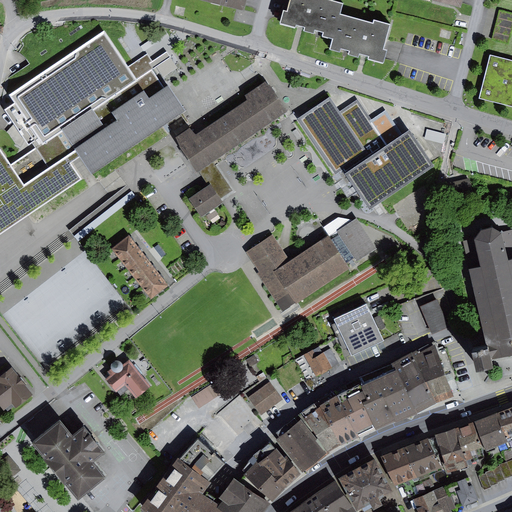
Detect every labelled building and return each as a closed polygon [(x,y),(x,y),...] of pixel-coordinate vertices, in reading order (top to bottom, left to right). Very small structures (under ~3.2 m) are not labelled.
[(247,0),(197,0),(245,11),(247,0)] [(290,0),(287,12),(284,11),(280,25),(296,29),(296,26),(300,27),(306,29),(305,33),(314,35),(315,31),(324,34),(323,38),(335,41),(341,16),(344,5),(326,0),(290,0)] [(463,0),(424,0),(461,9),(463,0)] [(511,31),(511,13),(499,10),(492,40),(509,44),(511,31)] [(373,25),(341,16),(335,41),(332,50),(339,52),(340,49),(350,52),(349,56),(359,59),(360,55),(363,56),(369,58),(368,60),(384,64),(387,52),(384,51),(391,25),(374,21),(373,25)] [(104,33),(10,97),(44,145),(62,133),(75,151),(117,122),(111,114),(144,92),(149,100),(165,89),(152,70),(136,80),(132,75),(104,33)] [(167,52),(132,75),(136,80),(152,70),(159,65),(168,59),(171,58),(167,52)] [(511,61),(490,56),(479,100),(511,107),(511,61)] [(168,59),(159,65),(165,74),(174,67),(168,59)] [(196,138),(189,129),(174,139),(197,173),(198,171),(213,161),(286,112),(266,83),(245,96),(249,102),(196,138)] [(80,159),(92,177),(185,112),(168,87),(165,89),(149,100),(144,92),(111,114),(117,122),(75,151),(80,159)] [(330,99),(297,120),(335,177),(344,171),(355,188),(370,210),(433,168),(410,132),(396,141),(389,146),(358,101),(340,113),(330,99)] [(0,236),(81,181),(71,166),(80,159),(75,151),(62,133),(44,145),(11,167),(0,151),(0,236)] [(213,161),(198,171),(207,184),(208,182),(211,186),(221,201),(234,192),(213,161)] [(470,179),(452,183),(454,189),(456,197),(473,193),(472,189),(470,179)] [(128,186),(70,231),(78,241),(136,197),(128,186)] [(211,186),(189,200),(201,219),(223,204),(221,201),(211,186)] [(324,228),(330,238),(355,221),(339,218),(324,228)] [(273,235),(245,253),(284,312),(349,270),(346,265),(355,259),(357,262),(377,250),(357,220),(355,221),(330,238),(291,262),(273,235)] [(475,240),(462,243),(489,353),(472,357),(477,376),(493,372),(491,361),(511,356),(511,230),(500,234),(492,229),(481,232),(475,240)] [(129,236),(111,250),(120,260),(137,247),(129,236)] [(137,247),(120,260),(128,271),(145,257),(137,247)] [(145,257),(128,271),(135,280),(152,266),(145,257)] [(160,276),(152,266),(135,280),(143,290),(160,276)] [(160,276),(143,290),(151,300),(168,286),(160,276)] [(438,299),(420,307),(432,334),(450,326),(438,299)] [(366,306),(334,321),(351,356),(384,341),(366,306)] [(380,316),(374,318),(380,330),(386,328),(380,316)] [(436,342),(412,354),(436,404),(454,398),(445,375),(453,372),(445,349),(440,352),(436,342)] [(331,349),(317,357),(326,374),(340,366),(331,349)] [(326,374),(317,357),(313,350),(304,356),(317,379),(326,374)] [(436,404),(412,354),(392,365),(395,371),(417,414),(436,404)] [(150,388),(130,360),(122,366),(121,363),(118,362),(115,362),(113,363),(112,364),(111,368),(111,370),(108,373),(110,376),(105,380),(116,394),(117,392),(121,397),(129,391),(135,399),(150,388)] [(12,370),(0,378),(0,408),(4,413),(12,406),(15,410),(32,397),(12,370)] [(292,370),(282,376),(292,391),(301,385),(292,370)] [(395,424),(417,414),(395,371),(360,387),(366,403),(363,404),(374,430),(375,433),(394,423),(395,424)] [(216,382),(192,398),(198,407),(223,392),(216,382)] [(271,383),(249,398),(261,414),(282,399),(271,383)] [(366,403),(360,387),(337,397),(358,437),(374,430),(363,404),(366,403)] [(358,437),(337,397),(320,406),(340,447),(359,438),(358,437)] [(340,447),(320,406),(318,403),(298,416),(317,440),(315,443),(326,455),(340,447)] [(511,408),(496,415),(506,440),(510,438),(511,442),(511,441),(511,408)] [(506,440),(496,415),(475,423),(487,454),(495,450),(494,448),(507,443),(506,440)] [(317,440),(298,416),(276,434),(280,439),(276,441),(302,474),(315,465),(326,455),(315,443),(317,440)] [(78,500),(104,479),(91,463),(103,453),(84,430),(74,438),(61,423),(33,446),(78,500)] [(473,424),(456,430),(466,462),(471,460),(472,463),(485,458),(482,448),(473,424)] [(456,430),(435,436),(440,453),(447,473),(473,465),(472,463),(471,460),(466,462),(456,430)] [(435,436),(382,459),(396,491),(403,488),(408,499),(434,488),(429,475),(441,470),(435,455),(440,453),(435,436)] [(179,459),(142,510),(144,511),(186,511),(201,494),(210,483),(209,481),(224,465),(198,441),(179,459)] [(270,443),(254,457),(284,491),(302,476),(286,458),(284,460),(270,443)] [(511,453),(511,450),(503,452),(507,462),(511,460),(511,453)] [(21,470),(8,455),(0,462),(0,467),(10,479),(21,470)] [(253,467),(245,477),(272,503),(284,491),(254,457),(248,463),(253,467)] [(486,474),(479,477),(484,490),(491,487),(491,486),(498,484),(498,483),(504,480),(504,479),(511,475),(511,460),(507,462),(498,465),(499,466),(492,468),(493,470),(485,473),(486,474)] [(375,461),(339,480),(358,511),(370,505),(374,511),(383,507),(380,500),(393,493),(375,461)] [(265,511),(272,503),(245,477),(240,482),(234,479),(219,499),(223,503),(219,507),(206,497),(196,511),(265,511)] [(466,480),(445,488),(449,498),(452,496),(457,494),(463,508),(479,502),(473,486),(468,487),(466,480)] [(355,511),(336,483),(302,505),(306,511),(355,511)] [(445,488),(434,493),(442,511),(451,511),(457,509),(452,496),(449,498),(445,488)] [(442,511),(434,493),(414,501),(418,510),(417,511),(442,511)] [(201,494),(186,511),(196,511),(206,497),(201,494)]
